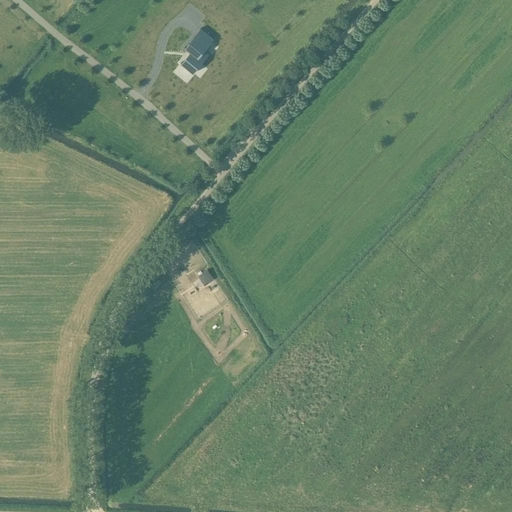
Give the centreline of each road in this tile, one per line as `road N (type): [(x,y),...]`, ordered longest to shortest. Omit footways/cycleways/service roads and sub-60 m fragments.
road 1 (unclassified): [(95,511),(90,394),(98,342),(137,268),(222,173)]
road 2 (unclassified): [(16,0),(222,173)]
road 3 (unclassified): [(222,173),(376,0)]
